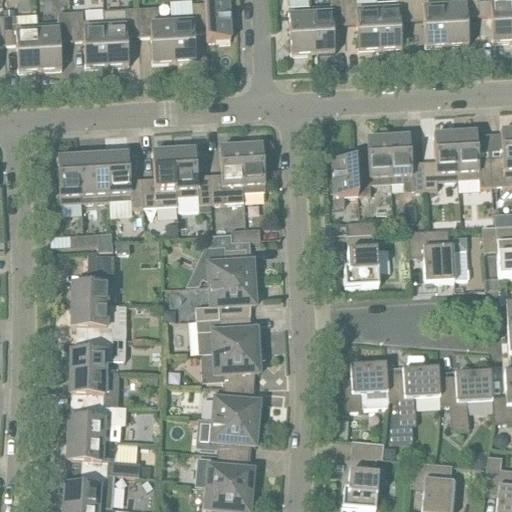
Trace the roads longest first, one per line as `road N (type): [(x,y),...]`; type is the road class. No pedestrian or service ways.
road 1 (residential): [(18,511),(26,314),(13,121)]
road 2 (residential): [(13,121),(262,107)]
road 3 (residential): [(304,327),(289,105)]
road 4 (residential): [(289,105),(511,92)]
road 5 (residential): [(388,327),(423,313),(484,307),(485,346),(423,341)]
road 6 (residential): [(299,511),(304,327)]
